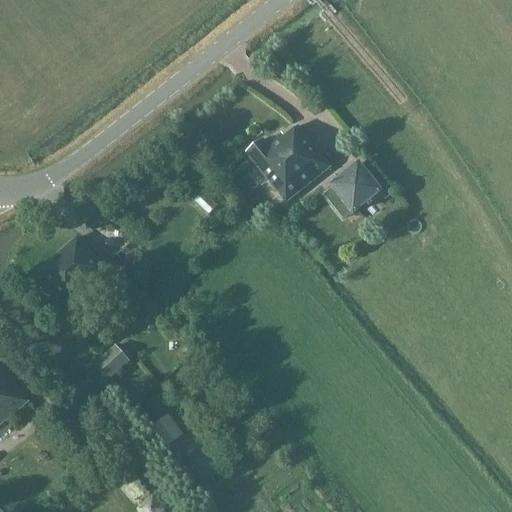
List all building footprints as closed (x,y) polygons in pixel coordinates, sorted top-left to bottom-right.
[(267,147),(262,141),(246,153),(286,203),(329,168),(297,127),(284,138),(282,135),(267,147)] [(358,166),(332,187),(353,213),(379,192),(358,166)] [(77,239),(35,275),(64,310),(70,317),(84,304),(79,298),(96,283),(93,279),(104,270),(77,239)] [(108,382),(130,363),(116,347),(93,368),(108,382)] [(0,428),(27,404),(0,368),(0,428)] [(166,448),(181,437),(166,418),(152,429),(166,448)] [(182,459),(171,466),(188,490),(198,483),(182,459)]
